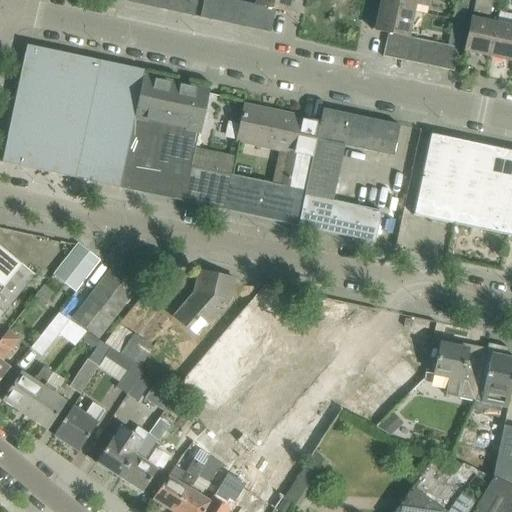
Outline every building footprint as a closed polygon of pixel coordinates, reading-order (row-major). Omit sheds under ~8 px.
[(148,0),(147,7),(158,9),(160,0),(148,0)] [(160,0),(158,9),(170,12),(172,0),(160,0)] [(184,0),(172,0),(170,12),(182,14),(184,0)] [(184,0),(182,14),(194,17),(197,0),(184,0)] [(203,0),(200,18),(211,21),(215,0),(203,0)] [(215,0),(211,21),(223,23),(228,0),(215,0)] [(228,0),(223,23),(235,26),(240,1),(233,0),(228,0)] [(258,0),(257,5),(263,7),(275,10),(291,13),(291,11),(288,11),(290,0),(258,0)] [(381,0),(380,6),(415,13),(418,0),(381,0)] [(457,0),(453,21),(464,23),(468,0),(457,0)] [(466,52),(488,57),(495,25),(488,24),(493,0),(474,0),(463,54),(464,54),(465,55),(466,52)] [(235,26),(246,28),(252,4),(240,1),(235,26)] [(246,28),(258,31),(263,7),(257,5),(252,4),(246,28)] [(388,34),(399,36),(410,38),(415,13),(380,6),(375,29),(373,28),(372,30),(388,34)] [(275,10),(263,7),(258,31),(270,33),(275,10)] [(464,23),(453,21),(448,46),(459,48),(464,23)] [(511,29),(495,25),(488,57),(511,61),(511,29)] [(382,57),(395,60),(399,36),(388,34),(382,57)] [(406,62),(411,38),(410,38),(399,36),(395,60),(406,62)] [(406,62),(418,65),(422,41),(411,38),(406,62)] [(429,67),(434,43),(422,41),(418,65),(429,67)] [(429,67),(440,69),(445,45),(434,43),(429,67)] [(440,69),(454,72),(459,48),(448,46),(445,45),(440,69)] [(26,46),(24,59),(1,163),(119,188),(134,118),(142,79),(144,71),(26,46)] [(206,93),(142,79),(134,118),(198,132),(206,93)] [(241,125),(237,141),(279,150),(295,154),(293,160),(296,161),(290,189),(305,192),(316,141),(319,126),(296,121),(297,118),(244,107),(241,125)] [(393,157),(400,126),(323,110),(319,126),(316,141),(393,157)] [(134,118),(119,188),(222,211),(229,176),(190,167),(198,132),(134,118)] [(470,228),(487,147),(430,135),(413,216),(470,228)] [(511,152),(487,147),(470,228),(511,237),(511,152)] [(229,176),(222,211),(297,227),(304,196),(305,192),(290,189),(229,176)] [(297,227),(374,243),(381,212),(304,196),(297,227)] [(98,263),(76,246),(54,275),(76,292),(98,263)] [(0,292),(0,317),(3,314),(34,275),(22,265),(0,292)] [(98,339),(138,288),(113,268),(73,319),(98,339)] [(199,272),(194,294),(173,318),(187,330),(198,317),(210,327),(231,300),(236,280),(199,272)] [(42,288),(33,300),(42,308),(52,296),(42,288)] [(258,452),(337,358),(298,325),(291,334),(257,305),(195,379),(211,393),(202,405),(258,452)] [(58,315),(31,349),(41,358),(69,323),(58,315)] [(108,349),(110,350),(137,369),(152,346),(134,334),(133,335),(121,328),(108,349)] [(0,340),(0,379),(7,369),(0,363),(20,339),(9,329),(0,340)] [(80,395),(104,358),(110,350),(108,349),(100,343),(89,360),(88,359),(69,387),(80,395)] [(458,348),(440,344),(433,376),(450,379),(446,396),(475,402),(481,373),(463,369),(467,350),(458,348)] [(481,373),(475,402),(507,409),(511,385),(511,359),(501,357),(503,348),(490,344),(488,344),(486,349),(486,350),(481,373)] [(110,350),(104,358),(119,368),(111,379),(118,384),(115,388),(126,396),(141,373),(142,372),(137,369),(110,350)] [(21,373),(2,402),(25,417),(46,383),(54,373),(44,366),(37,377),(34,376),(32,380),(21,373)] [(46,383),(25,417),(46,431),(65,402),(53,394),(63,379),(54,373),(46,383)] [(151,380),(141,373),(126,396),(136,402),(151,380)] [(322,395),(299,451),(319,459),(342,404),(322,395)] [(71,409),(53,435),(78,452),(104,412),(92,404),(83,416),(71,409)] [(404,423),(392,411),(380,423),(391,435),(404,423)] [(511,486),(511,426),(505,425),(497,461),(493,478),(511,486)] [(96,463),(119,479),(148,435),(135,427),(131,433),(120,426),(96,463)] [(134,456),(119,479),(142,494),(157,471),(143,462),(157,441),(156,440),(148,435),(134,456)] [(493,478),(497,461),(475,455),(472,468),(493,478)] [(472,511),(493,478),(472,468),(462,463),(460,466),(451,460),(447,467),(433,456),(393,511),(472,511)] [(166,477),(152,500),(170,511),(175,511),(204,466),(192,459),(177,483),(166,477)] [(175,511),(205,511),(210,503),(200,497),(214,473),(204,466),(175,511)] [(211,503),(205,511),(227,511),(244,485),(228,475),(211,503)] [(511,511),(511,486),(493,478),(472,511),(511,511)] [(268,488),(259,500),(274,510),(282,498),(268,488)]
